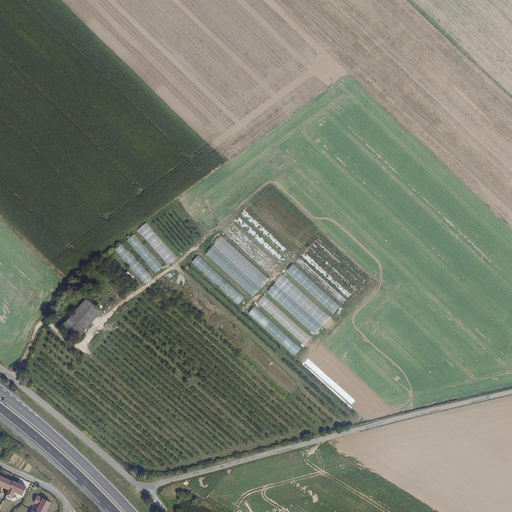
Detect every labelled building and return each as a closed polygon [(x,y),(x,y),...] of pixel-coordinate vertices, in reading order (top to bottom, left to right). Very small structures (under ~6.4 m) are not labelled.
[(138,229),(167,265),(177,258),(148,222),(138,229)] [(163,267),(135,235),(128,241),(156,273),(163,267)] [(253,296),(269,278),(222,237),(206,255),(253,296)] [(147,282),(153,276),(120,245),(114,252),(147,282)] [(192,263),(238,305),(245,298),(199,256),(192,263)] [(282,277),(268,292),(315,334),(330,318),(300,290),(298,292),(282,277)] [(194,291),(187,297),(233,341),(240,333),(229,323),(215,310),(213,312),(204,304),(206,303),(198,295),(194,291)] [(305,345),(311,338),(265,296),(259,303),(305,345)] [(79,341),(101,312),(86,300),(64,329),(79,341)] [(248,315),(275,335),(280,328),(253,308),(248,315)] [(277,334),(280,342),(283,341),(285,348),(293,346),(289,335),(285,337),(283,332),(277,334)]
